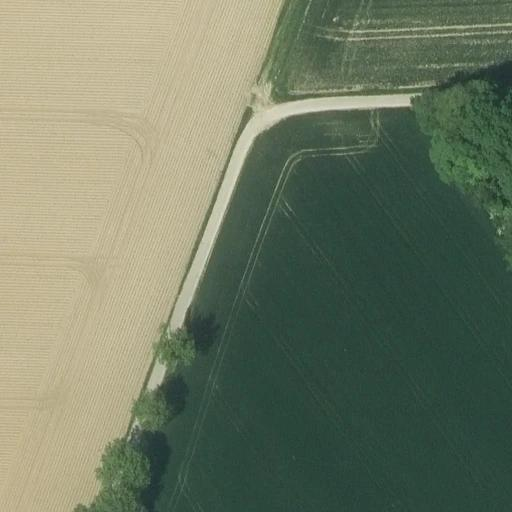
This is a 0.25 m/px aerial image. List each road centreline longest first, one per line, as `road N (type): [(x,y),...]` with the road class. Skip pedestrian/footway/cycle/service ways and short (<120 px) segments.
road 1 (track): [(106,511),(254,118),(287,108),(511,96)]
road 2 (track): [(254,118),(298,0)]
